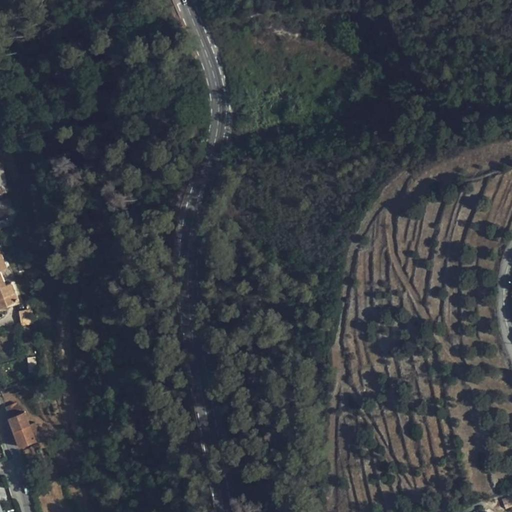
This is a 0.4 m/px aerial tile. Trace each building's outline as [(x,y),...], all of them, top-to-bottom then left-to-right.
[(331,34),(331,18),(293,17),(293,32),(331,34)] [(0,215),(12,212),(9,201),(0,203),(0,215)] [(0,297),(2,297),(6,307),(20,302),(12,283),(8,285),(2,270),(7,268),(0,249),(0,297)] [(22,262),(18,252),(12,254),(15,264),(22,262)] [(37,318),(27,320),(28,330),(38,328),(37,318)] [(60,415),(56,401),(47,403),(51,417),(60,415)] [(16,404),(6,408),(9,418),(25,412),(16,404)] [(36,442),(30,426),(25,412),(9,418),(20,448),(36,442)] [(35,423),(30,426),(36,442),(42,440),(35,423)]
